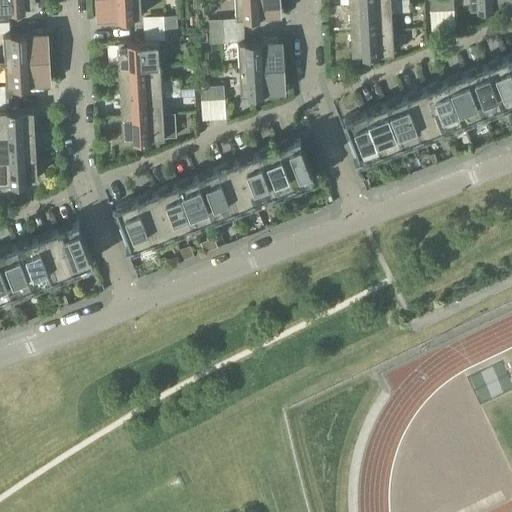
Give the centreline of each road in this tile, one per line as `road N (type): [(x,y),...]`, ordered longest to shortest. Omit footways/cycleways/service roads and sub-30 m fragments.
road 1 (residential): [(131,308),(79,169),(69,0)]
road 2 (unclassified): [(131,308),(361,219)]
road 3 (unclassified): [(361,219),(311,99),(303,0)]
road 4 (unclassified): [(361,219),(511,160)]
road 5 (unclassified): [(0,359),(131,308)]
